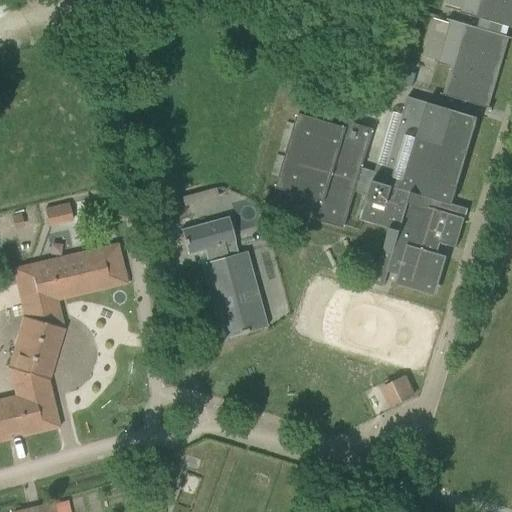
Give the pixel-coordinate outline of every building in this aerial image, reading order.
[(0,0),(0,15),(10,11),(4,0),(0,0)] [(450,68),(443,94),(442,95),(488,109),(511,28),(511,0),(462,0),(459,13),(489,22),(486,31),(450,20),(437,63),(450,68)] [(373,283),(383,286),(387,271),(400,274),(397,286),(435,297),(447,258),(437,256),(441,243),(455,247),(467,210),(451,205),(477,119),(407,98),(402,115),(393,112),(375,172),(362,169),(373,131),(347,123),(346,129),(298,115),(276,188),(323,202),(317,220),(343,228),(354,190),(370,195),(362,221),(390,229),(373,283)] [(72,202),(46,205),(48,223),(74,221),(72,202)] [(266,327),(246,252),(237,254),(227,217),(180,230),(187,256),(203,251),(206,263),(199,265),(220,340),(266,327)] [(0,399),(0,442),(58,429),(49,382),(64,331),(58,302),(126,285),(116,245),(11,270),(22,318),(7,370),(14,397),(0,399)] [(382,386),(391,407),(407,399),(398,379),(382,386)] [(16,511),(55,511),(54,503),(16,511)]
